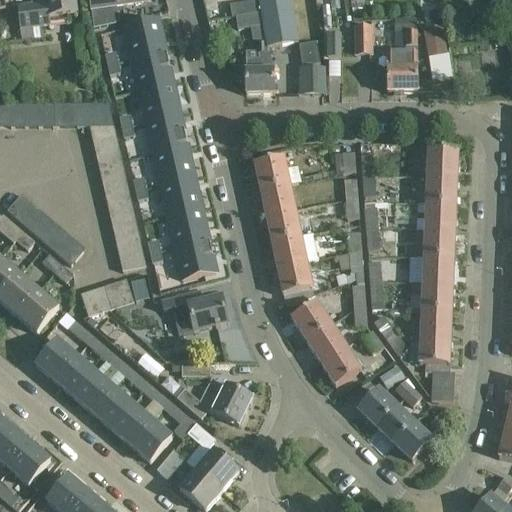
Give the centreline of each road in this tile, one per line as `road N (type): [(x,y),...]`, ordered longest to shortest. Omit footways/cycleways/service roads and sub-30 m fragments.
road 1 (residential): [(444,511),(481,414),(489,147),(471,130),(440,124),(214,126)]
road 2 (residential): [(303,405),(253,298),(214,126)]
road 3 (residential): [(147,511),(0,391)]
road 4 (residential): [(418,511),(303,405)]
road 5 (residential): [(214,126),(186,0)]
road 6 (residential): [(269,511),(258,477),(303,405)]
